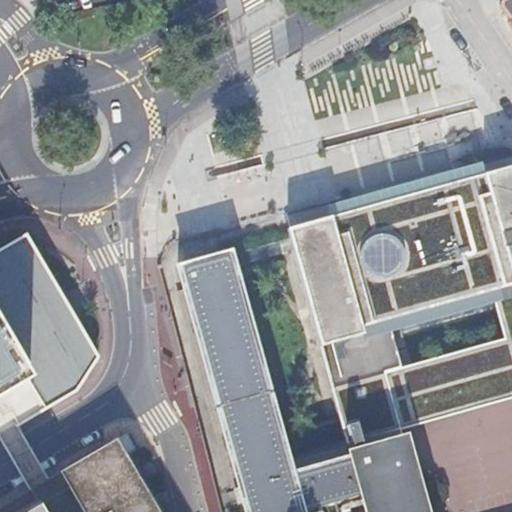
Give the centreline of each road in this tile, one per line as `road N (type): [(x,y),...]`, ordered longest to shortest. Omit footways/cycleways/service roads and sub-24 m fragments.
road 1 (primary): [(120,132),(354,0)]
road 2 (unclassified): [(91,184),(125,269),(136,387)]
road 3 (primary): [(241,0),(91,88)]
road 4 (unclassified): [(136,387),(0,472)]
road 5 (unclassified): [(136,387),(173,450),(192,511)]
